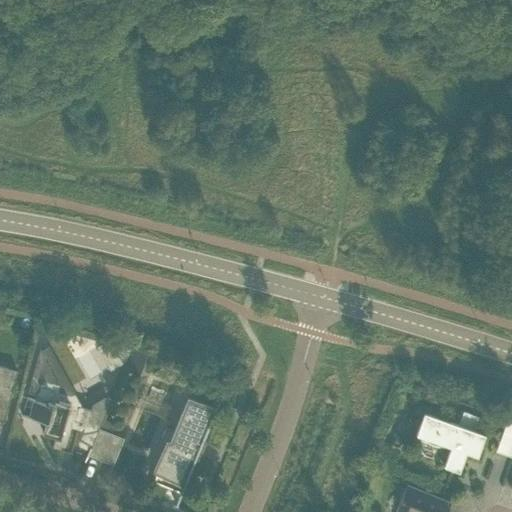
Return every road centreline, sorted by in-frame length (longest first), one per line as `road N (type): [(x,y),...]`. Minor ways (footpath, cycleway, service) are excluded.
road 1 (unclassified): [(0,219),(319,300)]
road 2 (residential): [(246,511),(319,300)]
road 3 (unclassified): [(319,300),(511,350)]
